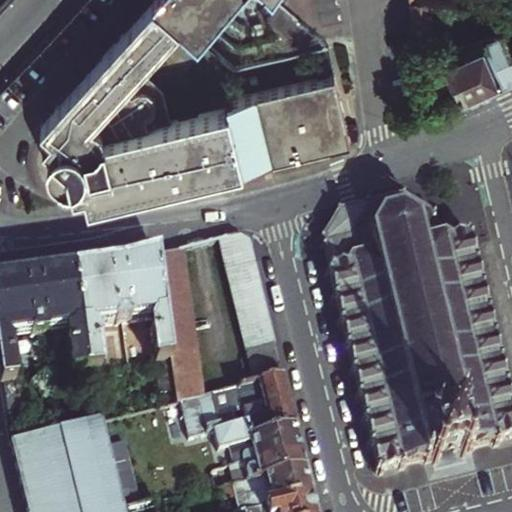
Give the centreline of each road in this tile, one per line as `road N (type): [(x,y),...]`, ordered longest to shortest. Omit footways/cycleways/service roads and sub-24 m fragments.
road 1 (residential): [(273,205),(351,511)]
road 2 (residential): [(394,165),(364,0)]
road 3 (tertiary): [(111,234),(273,205)]
road 4 (residential): [(511,273),(478,133)]
road 5 (tertiary): [(273,205),(394,165)]
